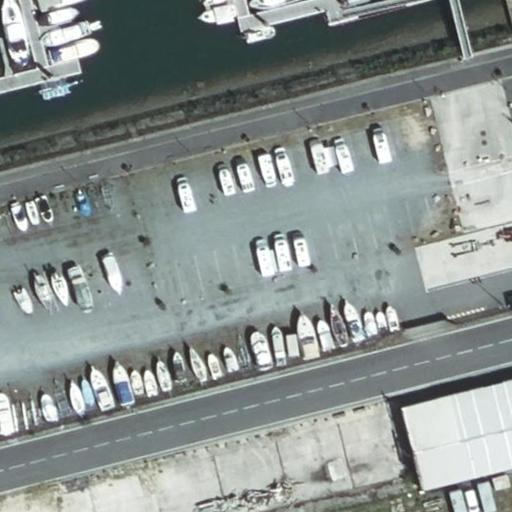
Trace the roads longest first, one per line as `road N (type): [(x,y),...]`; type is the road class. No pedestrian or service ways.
road 1 (unclassified): [(511,341),(0,475)]
road 2 (unknown): [(511,246),(0,355)]
